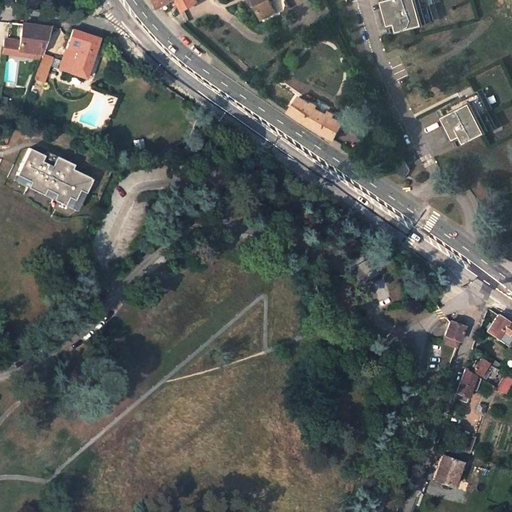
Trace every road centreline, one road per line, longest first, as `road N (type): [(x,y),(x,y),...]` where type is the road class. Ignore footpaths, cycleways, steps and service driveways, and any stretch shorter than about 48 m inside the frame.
road 1 (primary): [(405,205),(188,57),(140,10)]
road 2 (residential): [(492,279),(403,511)]
road 3 (residential): [(0,15),(116,24),(140,10)]
